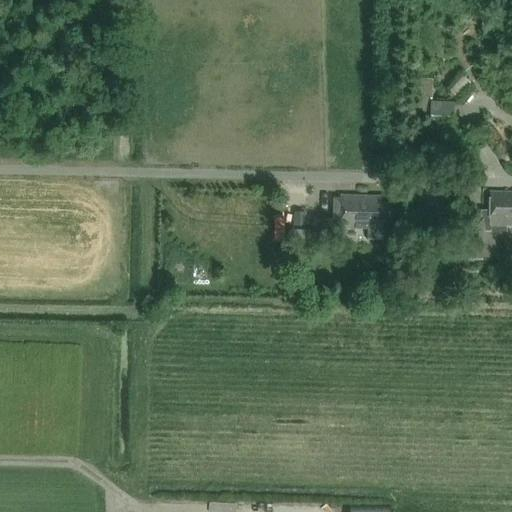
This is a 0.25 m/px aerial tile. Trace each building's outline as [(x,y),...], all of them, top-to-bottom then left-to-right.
[(431,101),(432,80),(416,79),(414,128),(430,129),(453,130),(455,103),(431,101)] [(465,216),(464,258),(490,258),(490,236),(506,236),(506,228),(511,227),(511,193),(490,193),(489,214),(484,214),(484,217),(465,216)] [(340,196),(339,227),(367,228),(367,240),(381,240),(381,220),(389,221),(389,205),(382,205),(383,197),(340,196)] [(294,212),(293,226),(305,226),(305,213),(294,212)] [(440,238),(440,214),(423,214),(424,238),(440,238)] [(328,244),(328,220),(313,220),(313,244),(328,244)]
